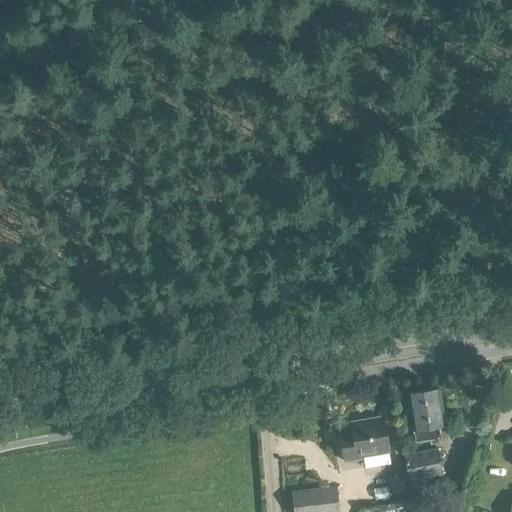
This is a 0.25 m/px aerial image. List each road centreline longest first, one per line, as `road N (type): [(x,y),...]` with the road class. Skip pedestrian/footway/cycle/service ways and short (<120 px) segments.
road 1 (secondary): [(511,330),(0,421)]
road 2 (track): [(174,0),(0,67)]
